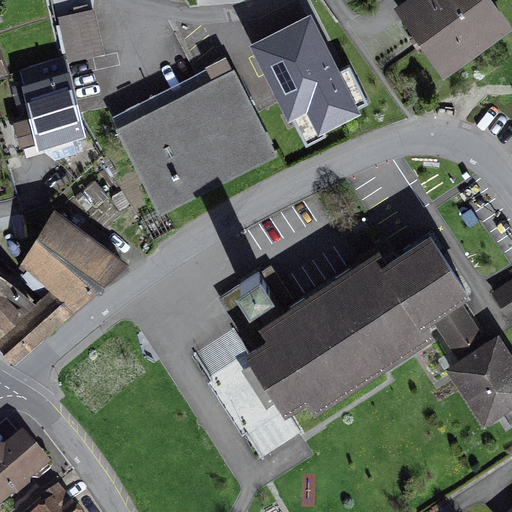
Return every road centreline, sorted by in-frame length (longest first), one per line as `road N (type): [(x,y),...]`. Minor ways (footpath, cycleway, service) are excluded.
road 1 (residential): [(511,189),(464,145),(396,139),(214,227),(11,386)]
road 2 (residential): [(11,386),(54,422),(116,511)]
road 3 (residential): [(128,0),(213,15),(279,0)]
